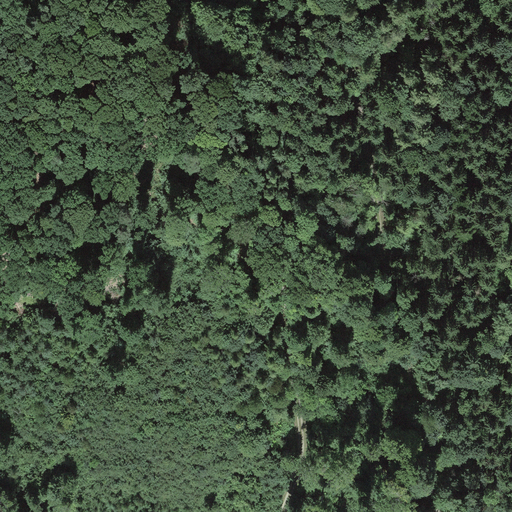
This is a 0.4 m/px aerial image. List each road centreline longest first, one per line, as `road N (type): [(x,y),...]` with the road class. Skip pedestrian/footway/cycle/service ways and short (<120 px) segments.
road 1 (track): [(0,177),(42,145),(121,120),(201,127),(244,153),(264,195),(299,417),(298,457),(281,511)]
road 2 (track): [(441,511),(383,269),(339,14),(324,0)]
